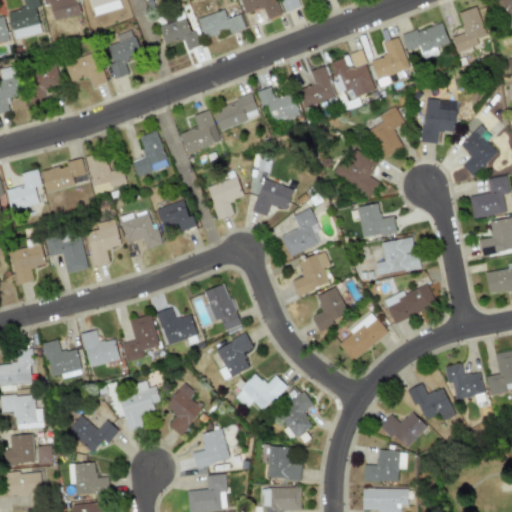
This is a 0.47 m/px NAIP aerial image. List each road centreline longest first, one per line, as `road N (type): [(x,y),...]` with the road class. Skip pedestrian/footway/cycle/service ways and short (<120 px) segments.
road 1 (residential): [(0,322),(149,284),(238,251),(295,352),(360,395)]
road 2 (residential): [(0,148),(168,96),(413,0)]
road 3 (residential): [(330,511),(336,455),(360,395),(435,339),(511,319)]
road 4 (residential): [(466,328),(439,208),(423,184)]
